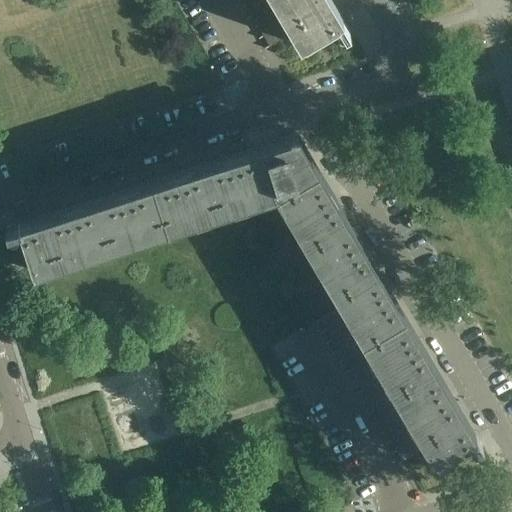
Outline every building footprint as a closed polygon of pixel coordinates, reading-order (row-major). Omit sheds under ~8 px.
[(252,15),(275,1),(273,0),(254,0),(246,5),(252,15)] [(350,31),(331,0),(273,0),(275,1),(281,12),(287,22),(293,32),(300,45),(337,23),(341,31),(342,30),(344,35),(350,31)] [(258,25),(281,12),(275,1),(252,15),(258,25)] [(264,35),(287,22),(281,12),(258,25),(264,35)] [(270,45),(293,32),(287,22),(264,35),(270,45)] [(483,446),(298,133),(5,227),(7,233),(11,232),(20,229),(33,270),(276,193),(342,305),(348,315),(354,325),(360,335),(366,346),(372,356),(378,366),(384,376),(390,386),(396,396),(402,406),(408,417),(414,427),(420,437),(426,447),(433,460),(470,438),(474,446),(475,445),(477,450),(483,446)] [(366,155),(358,141),(341,151),(349,165),(366,155)] [(203,151),(163,163),(166,172),(205,160),(203,151)] [(325,329),(348,315),(342,305),(320,318),(325,329)] [(331,339),(354,325),(348,315),(325,329),(331,339)] [(337,349),(360,335),(354,325),(331,339),(337,349)] [(343,359),(366,346),(360,335),(337,349),(343,359)] [(349,369),(372,356),(366,346),(343,359),(349,369)] [(355,379),(378,366),(372,356),(349,369),(355,379)] [(361,389),(384,376),(378,366),(355,379),(361,389)] [(367,400),(390,386),(384,376),(361,389),(367,400)] [(373,410),(396,396),(390,386),(367,400),(373,410)] [(379,420),(402,406),(396,396),(373,410),(379,420)] [(385,430),(408,417),(402,406),(379,420),(385,430)] [(391,440),(414,427),(408,417),(385,430),(391,440)] [(397,450),(420,437),(414,427),(391,440),(397,450)] [(403,460),(426,447),(420,437),(397,450),(403,460)]
